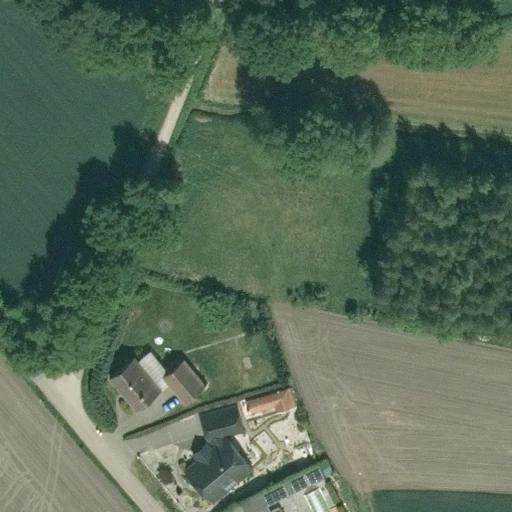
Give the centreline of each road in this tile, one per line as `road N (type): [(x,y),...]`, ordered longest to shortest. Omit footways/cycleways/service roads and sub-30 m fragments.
road 1 (unclassified): [(64,402),(217,0)]
road 2 (residential): [(64,402),(149,511)]
